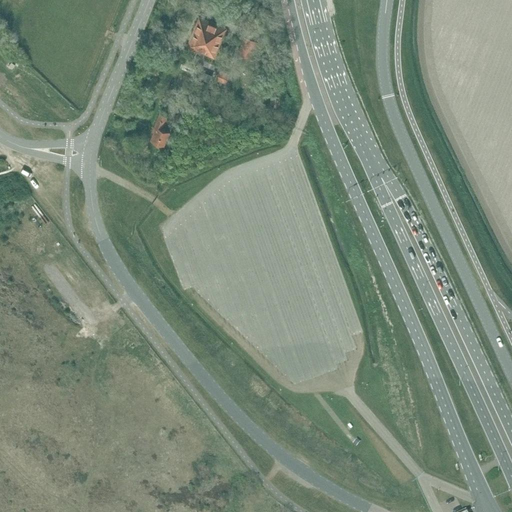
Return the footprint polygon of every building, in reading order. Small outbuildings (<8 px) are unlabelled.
[(224,24),(249,34),(253,23),(229,13),(224,24)] [(199,17),(187,46),(214,57),(226,28),(199,17)] [(245,36),(238,53),(251,59),(256,47),(259,49),(264,38),(257,36),(255,40),(245,36)] [(182,62),(180,67),(193,73),(195,68),(182,62)] [(220,69),(216,79),(226,84),(231,73),(220,69)] [(180,72),(176,82),(188,87),(192,77),(180,72)] [(155,132),(152,140),(164,145),(169,131),(163,128),(168,115),(160,112),(152,131),(155,132)]
